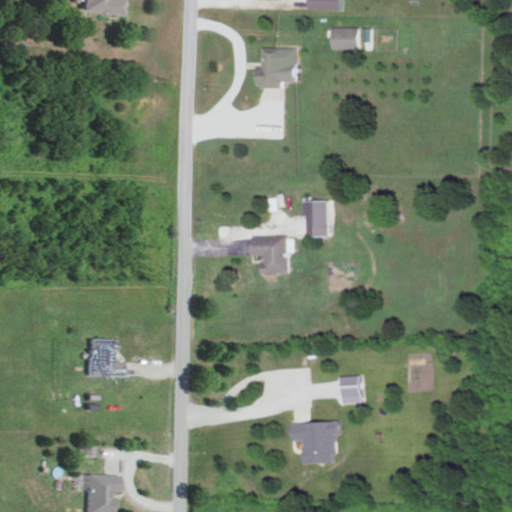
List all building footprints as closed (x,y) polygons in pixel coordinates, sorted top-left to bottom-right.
[(78,0),(78,8),(121,13),(122,0),(78,0)] [(335,47),(362,47),(362,25),(335,25),(335,47)] [(301,46),(267,45),(267,65),(263,65),(262,84),(287,84),(287,79),(301,79),(301,46)] [(332,233),(331,198),(306,199),(307,213),(311,213),(311,234),(332,233)] [(291,233),(256,234),(256,253),(265,253),(266,271),(292,271),(291,233)] [(122,374),(123,359),(115,358),(115,337),(89,336),(87,373),(122,374)] [(347,401),(366,400),(364,374),(345,375),(347,401)] [(308,461),(336,461),(336,451),(340,451),(339,433),(342,433),(342,419),(297,420),(297,438),(307,438),(308,461)] [(94,453),(94,443),(77,443),(76,453),(94,453)] [(85,511),(112,511),(113,491),(119,492),(119,473),(86,472),(85,511)]
